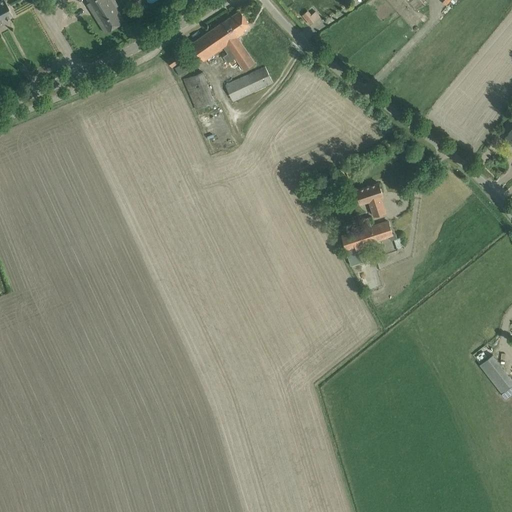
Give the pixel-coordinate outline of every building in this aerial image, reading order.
[(0,0),(0,21),(13,15),(4,0),(0,0)] [(87,4),(105,33),(124,21),(111,0),(88,0),(90,2),(87,4)] [(240,10),(207,33),(192,43),(197,51),(204,61),(208,58),(209,61),(213,59),(211,56),(223,48),(227,54),(223,57),(227,63),(235,58),(244,71),(255,63),(236,35),(250,25),(240,10)] [(302,15),(310,25),(320,17),(316,12),(310,16),(307,12),(302,15)] [(178,52),(167,60),(172,66),(183,59),(178,52)] [(184,63),(175,68),(180,77),(189,72),(184,63)] [(233,102),(273,83),(265,66),(225,85),(233,102)] [(203,72),(184,79),(187,88),(189,94),(190,97),(209,90),(206,81),(203,72)] [(365,201),(368,210),(372,209),(374,216),(385,212),(380,196),(383,196),(379,183),(356,190),(360,203),(365,201)] [(365,244),(371,242),(381,238),(382,238),(389,236),(391,241),(395,239),(397,239),(396,236),(395,234),(392,233),(388,221),(379,224),(372,227),(359,231),(360,231),(356,232),(343,236),(347,249),(348,252),(356,249),(356,250),(366,247),(365,244)] [(501,393),(511,384),(511,379),(493,354),(479,364),(501,393)]
